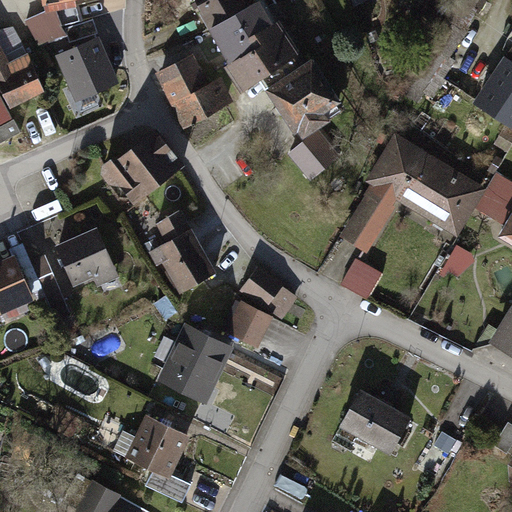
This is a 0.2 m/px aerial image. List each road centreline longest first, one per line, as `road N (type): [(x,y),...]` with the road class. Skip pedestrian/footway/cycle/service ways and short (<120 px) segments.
road 1 (residential): [(153,106),(231,217),(358,306)]
road 2 (residential): [(244,511),(358,306)]
road 3 (residential): [(511,376),(358,306)]
road 4 (residential): [(153,106),(0,176)]
